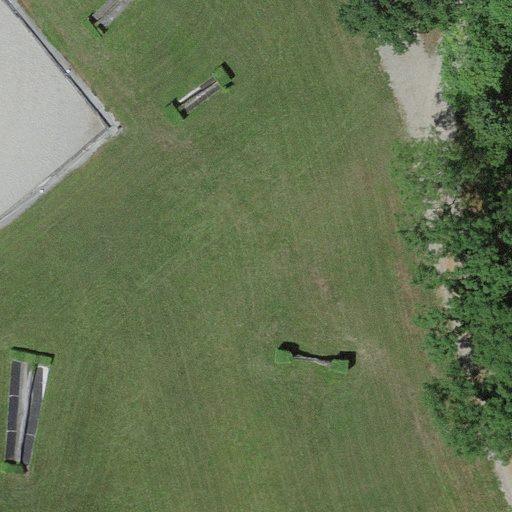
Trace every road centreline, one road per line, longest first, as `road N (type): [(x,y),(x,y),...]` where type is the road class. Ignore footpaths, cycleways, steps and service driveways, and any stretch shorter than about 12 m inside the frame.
road 1 (track): [(386,0),(511,397)]
road 2 (track): [(471,0),(437,83),(432,135)]
